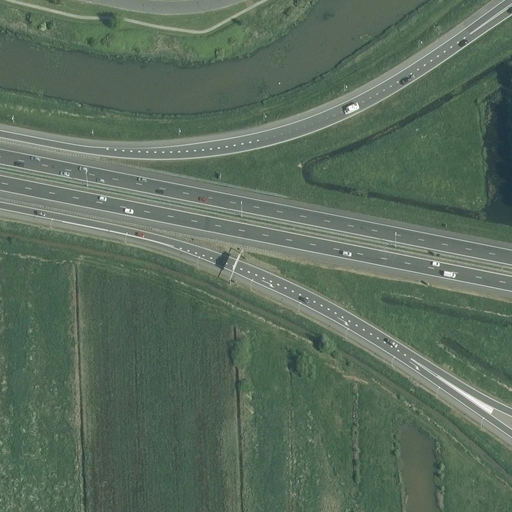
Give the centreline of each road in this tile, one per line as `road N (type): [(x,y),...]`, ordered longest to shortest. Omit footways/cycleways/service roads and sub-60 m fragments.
road 1 (motorway): [(511,258),(0,156)]
road 2 (motorway): [(0,182),(511,283)]
road 3 (motorway): [(468,35),(366,100),(263,140),(138,153),(0,135)]
road 4 (motorway): [(0,205),(212,256),(385,344)]
road 5 (motorway): [(385,344),(511,433)]
road 6 (motorway): [(385,344),(511,413)]
